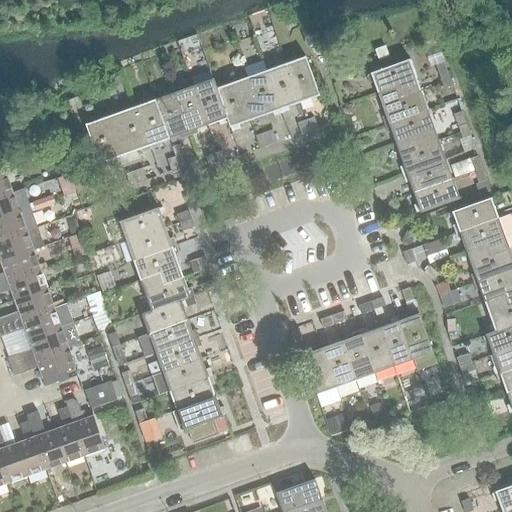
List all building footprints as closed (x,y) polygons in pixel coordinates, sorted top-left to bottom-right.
[(326,41),(320,24),(306,29),(312,46),(326,41)] [(384,46),(374,50),(377,60),(388,57),(384,46)] [(304,55),(284,63),(298,102),(309,98),(310,101),(317,99),(316,96),(318,95),(304,55)] [(399,96),(419,89),(408,58),(368,72),(368,73),(365,74),(367,82),(371,81),(375,92),(395,85),(399,96)] [(447,72),(442,60),(433,63),(438,75),(447,72)] [(284,63),(265,70),(280,112),(287,109),(286,106),(298,102),(284,63)] [(265,70),(245,77),(253,97),(241,101),(248,120),(271,112),(272,115),(280,112),(265,70)] [(118,72),(105,77),(108,85),(121,81),(118,72)] [(438,75),(442,88),(451,84),(447,72),(438,75)] [(245,77),(214,88),(226,122),(228,128),(229,127),(230,130),(238,128),(237,125),(248,120),(241,101),(253,97),(245,77)] [(211,78),(191,86),(205,126),(217,122),(218,125),(226,122),(214,88),(211,78)] [(426,108),(419,89),(399,96),(395,85),(375,92),(383,115),(379,116),(382,124),(426,108)] [(191,86),(172,92),(188,136),(196,133),(195,130),(205,126),(191,86)] [(172,92),(153,99),(167,139),(179,135),(180,139),(188,136),(172,92)] [(156,143),(167,139),(153,99),(134,106),(150,150),(157,147),(156,143)] [(134,106),(114,113),(83,125),(98,164),(99,164),(100,167),(108,165),(106,162),(140,149),(142,153),(150,150),(134,106)] [(437,140),(426,108),(382,124),(385,132),(389,131),(393,142),(413,135),(417,147),(437,140)] [(464,123),(460,111),(451,114),(456,126),(464,123)] [(308,131),(316,128),(312,116),(303,119),(308,131)] [(303,119),(295,122),(299,135),(308,131),(303,119)] [(456,126),(460,137),(468,134),(464,123),(456,126)] [(274,144),(274,142),(270,131),(262,134),(267,147),(274,144)] [(262,134),(254,136),(259,149),(267,147),(262,134)] [(417,147),(413,135),(393,142),(401,165),(397,166),(400,174),(444,158),(437,140),(417,147)] [(216,165),(225,162),(220,149),(211,152),(216,165)] [(211,152),(202,156),(207,168),(216,165),(211,152)] [(177,169),(186,166),(181,154),(173,157),(177,169)] [(480,167),(475,154),(467,157),(471,170),(480,167)] [(164,160),(169,172),(177,169),(173,157),(164,160)] [(451,178),(444,158),(400,174),(403,182),(407,181),(411,192),(451,178)] [(471,170),(476,183),(485,179),(480,167),(471,170)] [(132,171),(137,184),(144,181),(140,168),(132,171)] [(132,171),(123,174),(128,187),(137,184),(132,171)] [(0,199),(13,195),(6,175),(0,176),(0,199)] [(458,198),(451,178),(411,192),(415,204),(411,206),(413,213),(418,211),(418,212),(458,198)] [(0,221),(30,210),(23,191),(13,195),(0,199),(0,221)] [(51,196),(32,203),(35,211),(54,204),(51,196)] [(451,226),(454,232),(497,218),(489,197),(450,212),(454,224),(451,226)] [(117,222),(125,242),(163,228),(159,217),(163,216),(161,209),(157,210),(157,208),(117,222)] [(30,210),(0,221),(0,241),(37,229),(30,210)] [(189,219),(186,211),(174,215),(177,224),(189,219)] [(507,248),(497,218),(454,232),(457,241),(460,240),(464,251),(483,244),(488,255),(507,248)] [(177,224),(181,232),(192,228),(189,219),(177,224)] [(168,240),(163,228),(125,242),(132,262),(174,246),(172,239),(168,240)] [(0,262),(0,264),(34,252),(44,248),(37,229),(0,241),(0,262)] [(405,230),(399,242),(407,246),(412,234),(405,230)] [(442,238),(422,245),(426,257),(447,250),(442,238)] [(511,268),(511,260),(507,248),(488,255),(483,244),(464,251),(472,274),(469,275),(472,283),(511,268)] [(177,253),(174,246),(132,262),(138,281),(158,274),(163,285),(182,278),(173,255),(177,253)] [(413,262),(409,250),(401,252),(405,265),(413,262)] [(39,266),(34,252),(0,264),(4,275),(0,276),(0,288),(8,286),(7,283),(40,271),(40,270),(46,268),(44,264),(39,266)] [(198,272),(207,269),(203,257),(193,260),(198,272)] [(427,267),(422,272),(431,280),(436,275),(427,267)] [(511,301),(511,268),(472,283),(474,291),(478,290),(482,300),(501,293),(505,304),(511,301)] [(0,295),(10,292),(14,303),(48,290),(40,271),(7,283),(8,286),(0,288),(0,295)] [(158,274),(138,281),(149,311),(150,312),(183,299),(183,300),(189,298),(188,296),(192,295),(189,288),(186,289),(182,278),(163,285),(158,274)] [(203,293),(205,292),(215,289),(212,280),(200,284),(203,293)] [(445,292),(447,291),(445,286),(442,283),(434,286),(437,295),(445,292)] [(413,299),(408,286),(398,289),(403,302),(413,299)] [(0,319),(0,325),(8,322),(11,329),(23,325),(21,322),(54,310),(54,308),(63,305),(61,301),(52,304),(48,290),(14,303),(18,313),(0,319)] [(107,291),(95,294),(102,326),(114,323),(107,291)] [(450,305),(445,292),(437,295),(441,308),(450,305)] [(511,324),(511,301),(505,304),(501,293),(482,300),(490,323),(486,324),(489,332),(489,333),(511,324)] [(383,303),(380,296),(380,295),(368,300),(371,308),(383,303)] [(147,335),(187,320),(183,309),(186,307),(183,300),(183,299),(150,312),(149,311),(140,314),(147,335)] [(368,300),(357,304),(359,312),(371,308),(368,300)] [(332,322),(344,317),(341,309),(330,314),(332,322)] [(0,338),(24,330),(28,341),(61,329),(54,310),(21,322),(23,325),(11,329),(8,322),(0,325),(0,338)] [(436,362),(432,351),(417,312),(405,316),(403,312),(396,315),(411,359),(416,370),(436,362)] [(330,314),(318,318),(321,326),(332,322),(330,314)] [(389,322),(378,326),(392,366),(411,359),(396,315),(387,318),(389,322)] [(454,333),(453,319),(444,321),(445,334),(454,333)] [(143,358),(154,354),(197,338),(194,330),(191,331),(187,320),(147,335),(136,338),(143,358)] [(511,347),(511,324),(489,333),(489,332),(482,334),(483,336),(480,337),(483,344),(485,343),(490,355),(511,347)] [(292,343),(301,339),(296,326),(287,330),(292,343)] [(365,327),(357,330),(373,373),(392,366),(378,326),(366,330),(365,327)] [(35,360),(68,349),(61,329),(28,341),(32,351),(7,360),(10,369),(11,369),(10,365),(22,361),(24,368),(36,364),(35,360)] [(350,336),(339,340),(353,380),(373,373),(357,330),(349,333),(350,336)] [(117,345),(113,333),(105,336),(110,347),(117,345)] [(103,344),(100,336),(92,339),(95,347),(103,344)] [(160,372),(201,357),(197,347),(200,346),(197,338),(154,354),(160,372)] [(326,341),(318,344),(334,387),(353,380),(339,340),(328,344),(326,341)] [(314,394),(334,387),(318,344),(310,347),(311,351),(300,355),(314,394)] [(122,358),(117,345),(110,347),(115,360),(122,358)] [(86,351),(93,371),(108,366),(102,346),(86,351)] [(493,375),(511,368),(511,347),(490,355),(494,366),(491,368),(493,375)] [(42,380),(75,369),(68,349),(35,360),(36,364),(24,368),(22,361),(10,365),(11,369),(10,369),(13,378),(38,369),(42,380)] [(468,362),(465,354),(454,358),(457,366),(468,362)] [(168,392),(211,376),(208,369),(205,370),(201,357),(160,372),(149,376),(156,395),(167,391),(168,392)] [(471,371),(468,362),(457,366),(460,375),(471,371)] [(504,393),(511,390),(511,368),(493,375),(496,383),(500,382),(504,393)] [(131,382),(127,370),(119,373),(124,385),(131,382)] [(174,411),(215,396),(211,385),(214,384),(211,376),(168,392),(174,411)] [(108,381),(82,390),(89,409),(122,398),(115,381),(109,383),(108,381)] [(136,395),(131,382),(124,385),(129,398),(136,395)] [(482,401),(479,392),(468,397),(471,405),(482,401)] [(219,407),(215,396),(174,411),(182,431),(187,429),(191,442),(216,433),(212,420),(221,416),(221,414),(224,413),(222,406),(219,407)] [(83,421),(79,411),(77,404),(72,401),(65,404),(67,409),(70,418),(73,424),(72,424),(85,459),(105,452),(93,417),(83,421)] [(485,409),(482,401),(471,405),(474,414),(485,409)] [(382,403),(369,407),(374,421),(387,417),(382,403)] [(67,409),(57,412),(61,422),(70,418),(67,409)] [(146,422),(142,409),(134,412),(138,425),(146,422)] [(35,438),(47,472),(66,465),(54,431),(45,434),(37,413),(26,417),(28,423),(31,432),(34,438),(35,438)] [(343,414),(324,421),(329,435),(349,428),(343,414)] [(150,433),(146,422),(138,425),(142,436),(150,433)] [(28,423),(19,426),(23,435),(31,432),(28,423)] [(66,465),(85,459),(72,424),(54,431),(66,465)] [(0,435),(0,464),(8,486),(28,479),(15,445),(5,449),(0,435)] [(15,445),(28,479),(47,472),(35,438),(34,438),(15,445)] [(313,480),(274,493),(281,511),(283,511),(320,499),(313,480)] [(496,500),(500,511),(511,507),(511,483),(493,491),(494,493),(490,494),(492,501),(496,500)] [(466,511),(472,510),(468,498),(460,501),(463,511),(466,511)] [(324,511),(320,499),(283,511),(324,511)]
